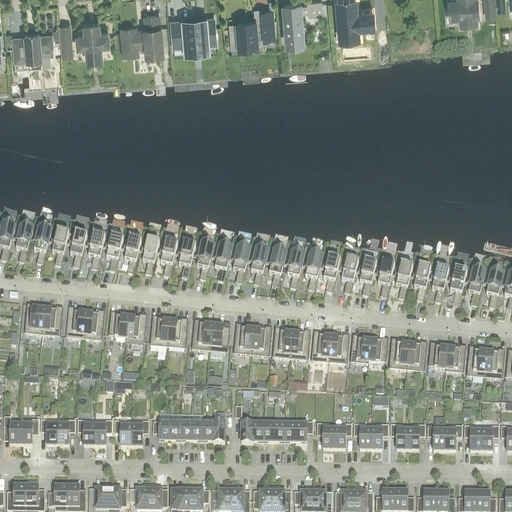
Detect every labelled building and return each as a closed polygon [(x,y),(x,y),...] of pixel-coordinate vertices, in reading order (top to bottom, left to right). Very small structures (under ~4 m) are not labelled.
[(451,0),(448,0),(450,18),(465,17),(466,21),(477,20),(476,16),(479,16),(477,1),(475,1),(474,0),(451,0)] [(495,15),(494,0),(484,0),(486,15),(495,15)] [(496,0),(497,11),(505,11),(504,0),(496,0)] [(287,38),(303,37),(301,16),(308,15),(308,18),(323,17),(322,2),(307,4),(307,6),(300,7),(300,4),(284,6),(287,38)] [(370,29),(370,28),(368,12),(357,13),(357,3),(336,5),(339,41),(360,39),(359,30),(370,29)] [(257,45),(266,44),(265,40),(274,39),(272,12),(262,13),(263,21),(255,22),(237,23),(237,24),(229,25),(230,44),(239,43),(239,49),(257,48),(257,45)] [(123,53),(137,51),(138,51),(137,48),(145,48),(146,52),(163,51),(161,28),(160,28),(159,16),(144,17),(145,29),(144,29),(144,31),(136,31),(136,28),(121,30),(123,53)] [(213,20),(172,23),(174,46),(186,45),(186,48),(186,49),(186,50),(207,49),(208,49),(207,47),(207,43),(215,42),(213,20)] [(99,27),(84,29),(85,36),(77,36),(78,49),(86,48),(87,56),(101,55),(101,47),(109,46),(108,34),(100,35),(99,27)] [(25,38),(13,39),(15,62),(23,62),(23,60),(30,60),(31,68),(50,67),(50,56),(53,55),(51,36),(40,37),(39,35),(25,36),(25,38)] [(60,42),(61,59),(74,58),(72,41),(60,42)] [(7,264),(15,230),(9,229),(10,227),(0,224),(0,249),(3,251),(0,262),(7,264)] [(18,264),(25,266),(33,232),(27,231),(28,229),(18,226),(14,241),(18,242),(16,251),(21,252),(18,264)] [(36,266),(43,267),(51,234),(46,232),(46,231),(36,228),(32,243),(36,244),(34,253),(39,254),(36,266)] [(55,268),(61,269),(69,235),(64,234),(64,232),(54,230),(50,245),(54,246),(52,255),(57,256),(55,268)] [(73,269),(79,271),(87,237),(82,236),(82,234),(72,232),(68,246),(72,247),(70,256),(75,258),(73,269)] [(91,271),(97,273),(105,239),(100,238),(100,236),(90,234),(86,248),(90,249),(88,258),(93,259),(91,271)] [(123,241),(118,239),(118,238),(108,235),(104,250),(108,251),(106,260),(111,261),(109,273),(115,274),(123,241)] [(127,275),(133,276),(141,242),(136,241),(136,239),(126,237),(123,252),(126,253),(124,262),(130,263),(127,275)] [(145,276),(151,278),(159,244),(154,243),(154,241),(144,239),(141,253),(145,254),(142,264),(148,265),(145,276)] [(163,278),(169,280),(177,246),(172,245),(172,243),(162,240),(159,255),(163,256),(160,265),(166,266),(163,278)] [(181,280),(187,281),(195,248),(190,246),(191,245),(180,242),(177,257),(181,258),(179,267),(184,268),(181,280)] [(195,259),(199,259),(197,269),(202,270),(199,282),(206,283),(213,249),(208,248),(209,246),(198,244),(195,259)] [(213,260),(217,261),(215,270),(220,272),(217,283),(224,285),(232,251),(226,250),(227,248),(216,246),(213,260)] [(233,272),(238,273),(235,285),(242,287),(250,253),(244,252),(245,250),(235,247),(231,262),(235,263),(233,272)] [(251,274),(256,275),(253,287),(260,288),(268,255),(262,253),(263,252),(253,249),(249,264),(253,265),(251,274)] [(267,266),(271,266),(269,276),(274,277),(271,289),(278,290),(286,256),(281,255),(281,253),(271,251),(267,266)] [(290,290),(296,292),(304,258),(299,257),(299,255),(289,253),(285,267),(289,268),(287,277),(292,279),(290,290)] [(303,269),(307,270),(305,279),(310,280),(308,292),(314,294),(322,260),(317,259),(317,257),(307,254),(303,269)] [(332,295),(340,262),(335,260),(335,259),(325,256),(321,271),(325,272),(323,281),(328,282),(326,294),(332,295)] [(344,295),(350,297),(358,263),(353,262),(353,260),(343,258),(340,273),(343,273),(341,283),(347,284),(344,295)] [(358,274),(361,275),(359,284),(365,286),(362,297),(368,299),(376,265),(371,264),(371,262),(361,260),(358,274)] [(376,276),(380,277),(377,286),(383,287),(380,299),(386,300),(394,267),(389,265),(389,264),(379,261),(376,276)] [(394,278),(398,279),(396,288),(401,289),(398,301),(404,302),(412,269),(407,267),(408,266),(397,263),(394,278)] [(416,302),(423,304),(430,270),(425,269),(426,267),(415,265),(412,279),(416,280),(414,290),(419,291),(416,302)] [(434,304),(441,306),(449,272),(443,271),(444,269),(433,267),(430,281),(434,282),(432,291),(437,292),(434,304)] [(448,283),(452,284),(450,293),(455,294),(452,306),(459,307),(467,274),(461,272),(462,271),(451,268),(448,283)] [(470,308),(477,309),(485,276),(479,274),(480,273),(470,270),(466,285),(470,286),(468,295),(473,296),(470,308)] [(488,309),(495,311),(503,277),(498,276),(498,274),(488,272),(484,286),(488,287),(486,296),(491,298),(488,309)] [(507,311),(511,312),(511,275),(506,274),(502,288),(506,289),(504,298),(509,299),(507,311)] [(24,336),(42,337),(44,312),(33,311),(34,307),(27,306),(24,336)] [(55,314),(44,312),(42,337),(60,339),(63,309),(56,309),(55,314)] [(66,340),(84,341),(86,317),(75,315),(76,311),(69,310),(66,340)] [(97,318),(86,317),(84,341),(102,343),(105,313),(98,313),(97,318)] [(114,340),(126,341),(128,321),(117,319),(117,315),(111,314),(108,338),(114,338),(114,340)] [(146,317),(140,317),(139,322),(128,321),(126,341),(125,343),(144,345),(146,317)] [(149,348),(167,349),(170,325),(159,323),(159,319),(152,318),(149,348)] [(181,326),(170,325),(167,349),(185,351),(188,321),(181,321),(181,326)] [(210,354),(210,349),(212,329),(201,327),(201,323),(194,322),(191,352),(210,354)] [(230,326),(223,325),(223,330),(212,329),(210,349),(210,354),(227,355),(230,326)] [(236,326),(233,356),(251,357),(253,333),(242,332),(243,327),(236,326)] [(272,330),(265,329),(264,334),(253,333),(251,357),(269,359),(272,330)] [(282,331),(275,330),(272,360),(290,361),(292,336),(281,335),(282,331)] [(311,333),(304,333),(303,337),(292,336),(290,361),(308,363),(311,333)] [(320,334),(314,334),(311,363),(329,365),(331,340),(320,339),(320,334)] [(349,337),(343,336),(342,341),(331,340),(329,365),(347,367),(349,337)] [(350,365),(368,366),(368,364),(370,344),(359,343),(359,338),(352,337),(350,365)] [(370,344),(368,364),(380,365),(380,364),(386,364),(388,341),(381,340),(381,345),(370,344)] [(388,371),(406,372),(409,348),(398,346),(398,342),(391,341),(388,371)] [(420,349),(409,348),(406,372),(424,374),(427,345),(420,344),(420,349)] [(434,370),(445,371),(446,371),(448,351),(436,350),(437,345),(430,345),(428,368),(434,369),(434,370)] [(448,351),(446,371),(445,371),(445,374),(463,376),(466,348),(459,348),(459,352),(448,351)] [(469,349),(466,378),(484,380),(486,355),(475,354),(476,349),(469,349)] [(497,356),(486,355),(484,380),(502,382),(505,352),(498,351),(497,356)] [(115,395),(125,395),(125,384),(115,384),(115,395)] [(10,447),(21,447),(21,427),(16,427),(16,422),(11,422),(11,420),(4,420),(4,435),(10,435),(10,447)] [(202,443),(203,426),(203,421),(202,421),(202,423),(192,423),(192,443),(202,443)] [(203,421),(203,426),(202,443),(202,445),(203,445),(203,443),(213,443),(213,421),(203,421)] [(213,421),(213,443),(213,445),(224,445),(225,421),(213,421)] [(21,427),(21,447),(32,447),(32,435),(38,435),(38,422),(22,422),(21,427)] [(159,442),(170,443),(170,423),(159,422),(159,425),(153,425),(153,437),(159,437),(159,442)] [(46,448),(58,448),(58,428),(52,427),(53,423),(41,423),(41,435),(47,435),(46,448)] [(58,428),(58,448),(69,448),(69,436),(75,436),(75,423),(69,423),(69,428),(58,428)] [(83,448),(94,448),(95,423),(78,423),(77,436),(83,436),(83,448)] [(112,423),(95,423),(94,448),(106,448),(106,436),(112,436),(112,423)] [(120,449),(131,449),(132,424),(114,423),(114,436),(120,436),(120,449)] [(180,444),(181,444),(181,423),(170,423),(170,443),(180,443),(180,444)] [(181,423),(181,444),(181,443),(192,443),(192,423),(181,423)] [(149,424),(132,424),(131,449),(142,449),(143,437),(149,437),(149,424)] [(241,424),(241,445),(252,446),(252,444),(252,424),(241,424)] [(263,446),(263,424),(252,424),(252,444),(263,444),(263,446)] [(263,446),(263,444),(274,444),(274,424),(263,424),(263,446)] [(284,446),(285,424),(274,424),(274,444),(284,444),(284,446)] [(285,444),(295,444),(296,424),(285,424),(284,446),(285,446),(285,444)] [(313,425),(296,424),(295,444),(306,445),(307,437),(313,437),(313,425)] [(322,451),(334,452),(334,431),(329,431),(329,426),(317,426),(317,438),(323,438),(322,451)] [(339,431),(334,431),(334,452),(345,452),(345,439),(351,439),(351,427),(340,427),(339,431)] [(359,439),(359,452),(370,452),(371,432),(365,432),(365,427),(354,427),(353,439),(359,439)] [(388,427),(376,427),(376,432),(371,432),(370,452),(382,452),(382,439),(388,439),(388,427)] [(396,452),(407,453),(408,432),(402,432),(402,428),(391,427),(390,439),(396,439),(396,452)] [(413,428),(413,432),(408,432),(407,453),(418,453),(419,440),(425,440),(425,428),(413,428)] [(433,453),(444,453),(444,433),(439,433),(439,428),(427,428),(427,440),(433,440),(433,453)] [(450,433),(444,433),(444,453),(455,453),(456,440),(461,440),(462,428),(450,428),(450,433)] [(470,441),(470,454),(481,454),(481,434),(476,433),(476,429),(464,428),(464,440),(470,441)] [(487,434),(481,434),(481,454),(492,454),(492,441),(498,441),(498,429),(487,429),(487,434)] [(507,454),(511,454),(511,429),(501,429),(501,441),(507,441),(507,454)] [(6,511),(25,511),(26,488),(24,488),(24,486),(17,486),(17,488),(14,488),(14,495),(7,495),(6,511)] [(28,488),(26,488),(25,511),(44,511),(45,495),(38,495),(38,488),(35,488),(35,486),(28,486),(28,488)] [(54,511),(66,511),(67,489),(65,489),(65,486),(58,486),(58,489),(55,489),(55,495),(48,495),(48,509),(54,509),(54,511)] [(67,489),(66,511),(85,511),(86,496),(79,495),(79,489),(76,489),(76,486),(69,486),(69,489),(67,489)] [(89,511),(107,511),(108,487),(100,487),(100,492),(89,491),(89,511)] [(116,487),(108,487),(107,511),(120,511),(120,509),(127,509),(127,492),(116,492),(116,487)] [(136,511),(148,511),(149,488),(141,488),(141,492),(130,492),(130,505),(136,505),(136,511)] [(149,488),(148,511),(161,511),(161,510),(168,510),(168,493),(157,493),(157,488),(149,488)] [(189,511),(190,488),(182,488),(182,493),(171,493),(170,511),(189,511)] [(190,488),(189,511),(202,511),(202,506),(209,506),(209,493),(198,493),(198,488),(190,488)] [(230,511),(231,489),(223,489),(223,493),(212,493),(211,511),(230,511)] [(231,489),(230,511),(249,511),(250,494),(239,494),(239,489),(231,489)] [(259,511),(271,511),(272,489),(264,489),(264,494),(253,494),(253,511),(259,511)] [(280,489),(272,489),(271,511),(290,511),(291,494),(280,494),(280,489)] [(312,511),(313,490),(305,490),(305,495),(294,494),(294,507),(300,507),(300,511),(312,511)] [(321,490),(313,490),(312,511),(331,511),(332,495),(321,495),(321,490)] [(334,511),(353,511),(354,491),(346,490),(346,495),(335,495),(334,511)] [(362,491),(354,491),(353,511),(372,511),(373,496),(362,495),(362,491)] [(376,500),(375,511),(394,511),(395,493),(393,493),(393,491),(386,491),(386,493),(383,493),(382,500),(376,500)] [(397,493),(395,493),(394,511),(413,511),(414,500),(407,500),(407,494),(404,494),(404,491),(397,491),(397,493)] [(417,500),(416,511),(435,511),(436,494),(434,494),(434,492),(427,492),(427,494),(424,494),(424,500),(417,500)] [(438,494),(436,494),(435,511),(454,511),(455,501),(448,501),(448,494),(445,494),(445,492),(438,492),(438,494)] [(457,511),(476,511),(477,495),(475,495),(475,492),(468,492),(468,495),(465,494),(465,501),(458,501),(457,511)] [(479,495),(477,495),(476,511),(495,511),(496,502),(489,501),(489,495),(486,495),(486,492),(479,492),(479,495)] [(499,511),(511,511),(511,492),(509,493),(509,495),(506,495),(505,502),(499,502),(499,511)]
